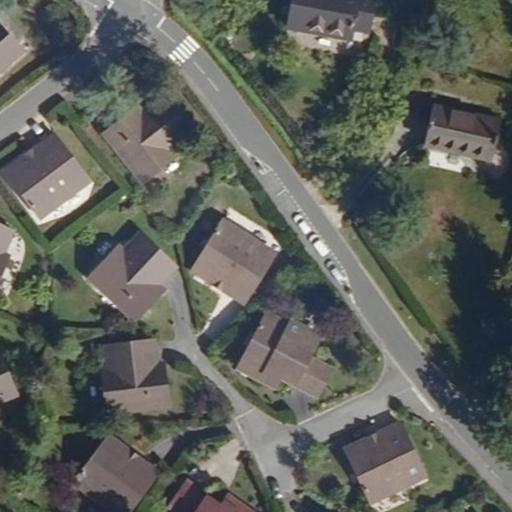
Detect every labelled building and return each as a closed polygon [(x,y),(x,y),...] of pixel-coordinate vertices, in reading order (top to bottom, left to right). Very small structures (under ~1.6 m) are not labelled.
[(368,46),(375,0),(292,0),(287,31),(368,46)] [(0,72),(22,52),(0,26),(0,15),(1,14),(1,8),(0,6),(0,72)] [(172,151),(192,135),(162,96),(142,113),(130,123),(124,117),(103,134),(145,184),(178,158),(172,151)] [(130,123),(142,113),(137,107),(124,117),(130,123)] [(493,163),(501,125),(433,110),(425,148),(493,163)] [(40,219),(90,181),(55,135),(34,150),(40,156),(28,165),(23,158),(4,172),(40,219)] [(28,165),(40,156),(34,150),(23,158),(28,165)] [(276,254),(222,221),(191,271),(212,284),(216,278),(228,285),(224,292),(245,305),(276,254)] [(0,282),(11,259),(3,256),(13,231),(0,225),(0,282)] [(159,286),(177,266),(141,233),(124,253),(118,248),(90,277),(136,323),(154,304),(148,298),(159,286)] [(224,292),(228,285),(216,278),(212,284),(224,292)] [(154,304),(165,292),(159,286),(148,298),(154,304)] [(332,370),(310,358),(321,337),(289,321),(287,326),(264,314),(236,367),(275,385),(281,376),(283,371),(299,379),(296,385),(317,397),(332,370)] [(159,381),(158,364),(155,339),(106,346),(109,372),(101,373),(107,412),(171,407),(167,380),(159,381)] [(0,402),(19,394),(0,350),(0,402)] [(167,380),(165,364),(158,364),(159,381),(167,380)] [(299,379),(283,371),(281,376),(296,385),(299,379)] [(426,477),(401,424),(379,434),(382,442),(370,446),(367,439),(344,450),(369,504),(426,477)] [(382,442),(379,434),(367,439),(370,446),(382,442)] [(131,511),(160,474),(140,459),(135,466),(125,457),(130,451),(110,436),(74,482),(112,511),(131,511)] [(135,466),(140,459),(130,451),(125,457),(135,466)] [(249,511),(227,497),(221,506),(219,511),(204,501),(207,496),(187,481),(169,506),(176,511),(249,511)] [(221,506),(207,496),(204,501),(219,511),(221,506)]
